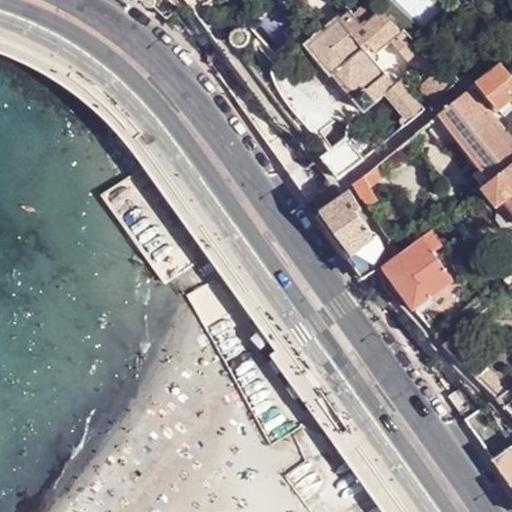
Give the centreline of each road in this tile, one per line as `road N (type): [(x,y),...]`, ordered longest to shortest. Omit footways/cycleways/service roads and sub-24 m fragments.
road 1 (secondary): [(0,1),(76,35),(131,76),(448,511)]
road 2 (secondary): [(487,511),(150,50),(75,0)]
